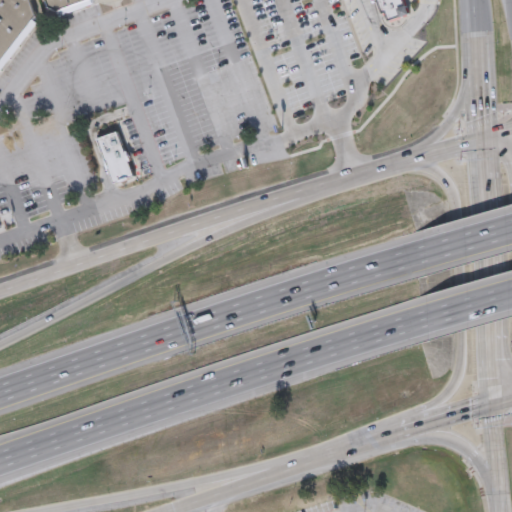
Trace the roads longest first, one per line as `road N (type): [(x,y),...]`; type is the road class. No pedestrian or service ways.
road 1 (motorway): [(0,459),(428,318)]
road 2 (motorway): [(426,254),(0,393)]
road 3 (motorway): [(319,186),(0,343)]
road 4 (secondary): [(364,442),(445,397),(460,367),(455,200),(443,177),(411,160)]
road 5 (secondary): [(319,186),(0,292)]
road 6 (motorway): [(37,511),(324,455)]
road 7 (secondary): [(484,172),(491,406)]
road 8 (secondary): [(483,136),(319,186)]
road 9 (secondary): [(364,442),(455,446),(481,469),(496,511)]
road 10 (secondary): [(167,511),(324,455)]
road 11 (secondary): [(364,442),(511,401)]
road 12 (secondary): [(477,37),(463,108),(411,160)]
